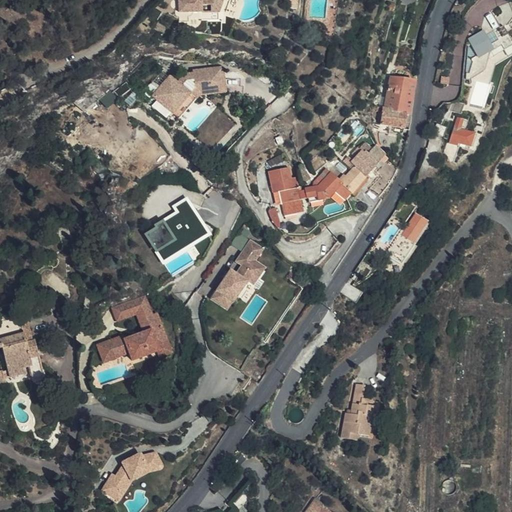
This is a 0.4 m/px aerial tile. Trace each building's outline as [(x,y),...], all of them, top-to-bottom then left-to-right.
[(212,0),(209,2),(207,0),(197,0),(198,0),(185,5),(188,20),(202,17),(217,15),(228,13),(231,0),(212,0)] [(298,0),(289,0),(289,9),(298,9),(298,0)] [(329,0),(324,44),(332,45),(337,0),(329,0)] [(230,24),(228,13),(217,15),(218,26),(230,24)] [(202,18),(202,17),(188,20),(190,30),(199,28),(198,23),(199,23),(200,23),(200,22),(201,22),(202,21),(202,20),(202,19),(202,18)] [(158,21),(152,27),(160,34),(166,28),(158,21)] [(468,38),(480,58),(495,49),(484,29),(468,38)] [(492,41),(499,37),(495,30),(488,34),(492,41)] [(171,77),(173,74),(158,62),(156,65),(171,77)] [(177,112),(194,91),(186,84),(190,79),(198,78),(198,85),(212,84),(210,67),(197,68),(197,71),(188,72),(186,75),(181,81),(175,76),(173,74),(171,77),(156,65),(138,87),(153,99),(156,95),(177,112)] [(210,67),(212,84),(228,82),(227,66),(210,67)] [(410,115),(415,82),(391,77),(385,111),(382,110),(380,124),(403,128),(406,114),(410,115)] [(451,91),(454,79),(448,78),(445,90),(451,91)] [(198,85),(194,91),(177,112),(182,116),(201,92),(228,89),(228,82),(212,84),(198,85)] [(472,148),(477,135),(467,131),(470,122),(459,118),(457,122),(456,122),(455,125),(456,125),(450,143),(458,146),(459,143),(472,148)] [(443,134),(445,128),(437,125),(435,132),(443,134)] [(367,176),(373,169),(363,159),(372,150),(365,143),(359,149),(359,148),(354,153),(357,156),(351,161),(356,166),(367,176)] [(363,159),(373,169),(379,161),(385,154),(376,146),(372,150),(363,159)] [(382,164),(388,157),(385,154),(379,161),(382,164)] [(351,171),(356,166),(351,161),(349,159),(344,163),(351,171)] [(356,166),(351,171),(341,183),(342,184),(341,186),(350,194),(351,194),(367,176),(356,166)] [(342,184),(341,183),(331,174),(318,189),(306,190),(307,193),(307,200),(310,200),(311,203),(324,201),(327,197),(329,199),(336,192),(341,186),(342,184)] [(367,176),(351,194),(354,197),(369,179),(367,176)] [(295,208),(304,207),(303,201),(302,193),(300,177),(279,180),(282,203),(283,203),(284,211),(295,209),(295,208)] [(350,194),(341,186),(336,192),(345,200),(350,194)] [(199,220),(205,229),(211,236),(204,224),(207,222),(197,206),(194,208),(187,197),(172,207),(176,213),(179,213),(175,208),(186,200),(193,211),(190,214),(195,222),(199,220)] [(148,236),(161,257),(205,229),(199,220),(195,222),(190,214),(193,211),(186,200),(175,208),(179,213),(157,227),(158,229),(148,236)] [(164,266),(211,236),(205,229),(161,257),(148,236),(158,229),(157,227),(179,213),(176,213),(169,217),(167,214),(158,220),(160,222),(154,226),(156,228),(145,235),(164,266)] [(428,222),(417,214),(395,247),(397,249),(391,258),(401,264),(407,255),(428,222)] [(237,272),(230,267),(216,289),(217,290),(233,301),(238,294),(244,285),(248,279),(254,283),(266,265),(255,258),(263,246),(250,237),(235,260),(241,264),(237,272)] [(244,285),(238,294),(242,297),(248,288),(244,285)] [(228,309),(233,301),(217,290),(211,298),(228,309)] [(113,309),(143,297),(142,293),(111,305),(113,309)] [(151,315),(143,297),(113,309),(118,321),(136,313),(144,331),(124,339),(123,336),(110,341),(116,358),(129,353),(132,360),(159,349),(160,349),(158,344),(167,340),(157,313),(151,315)] [(25,343),(20,323),(19,316),(0,320),(0,343),(2,343),(3,346),(4,347),(4,348),(25,343)] [(27,321),(20,323),(25,343),(26,345),(33,343),(27,321)] [(172,351),(167,340),(158,344),(160,349),(159,349),(161,355),(172,351)] [(116,358),(110,341),(97,346),(104,363),(116,358)] [(26,345),(25,343),(4,348),(3,349),(10,373),(24,370),(42,365),(36,342),(33,343),(26,345)] [(10,373),(6,374),(5,372),(0,373),(0,384),(1,387),(9,385),(7,380),(25,376),(24,370),(10,373)] [(369,435),(374,407),(366,405),(367,399),(362,398),(364,385),(355,383),(351,413),(345,413),(341,437),(357,439),(358,433),(369,435)] [(102,489),(117,499),(131,479),(149,470),(159,468),(161,467),(161,464),(155,452),(141,455),(140,453),(122,462),(123,464),(116,475),(113,473),(102,489)] [(333,511),(332,511),(322,505),(323,503),(315,497),(305,511),(333,511)]
